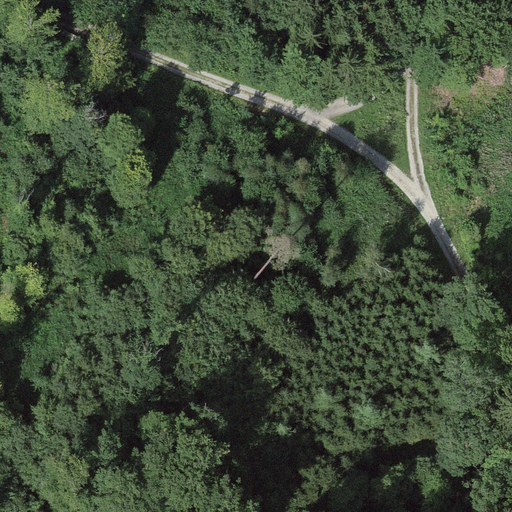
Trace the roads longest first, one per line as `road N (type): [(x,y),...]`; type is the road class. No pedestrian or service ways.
road 1 (track): [(511,335),(379,153),(332,124),(11,0)]
road 2 (track): [(421,0),(405,127),(420,199)]
road 3 (track): [(413,63),(353,107),(300,113)]
